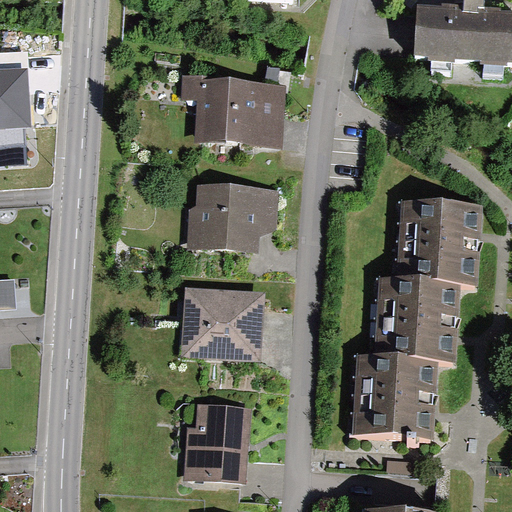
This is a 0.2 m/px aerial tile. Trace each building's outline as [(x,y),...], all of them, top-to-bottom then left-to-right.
[(429,14),(416,14),(414,69),(511,73),(511,21),(487,20),(488,5),(471,4),(467,4),(466,16),(460,16),(429,14)] [(28,68),(0,69),(0,166),(27,165),(25,128),(31,127),(28,68)] [(294,76),(269,71),(266,89),(287,91),(287,96),(291,97),(294,76)] [(287,96),(287,91),(266,89),(183,81),(181,105),(199,106),(196,147),(283,153),(285,122),(287,96)] [(281,197),(201,193),(200,213),(191,213),(189,256),(260,260),(261,242),(268,239),(279,235),(281,197)] [(483,210),(401,204),(395,285),(462,289),(477,290),(481,236),(483,210)] [(15,279),(0,280),(0,310),(17,310),(15,279)] [(395,285),(380,284),(375,362),(440,366),(457,367),(459,339),(462,289),(395,285)] [(268,301),(188,295),(183,361),(263,367),(266,320),(268,301)] [(375,362),(358,361),(353,440),(435,445),(436,417),(440,366),(375,362)] [(249,448),(252,408),(198,404),(196,428),(188,427),(184,480),(246,484),(249,448)]
